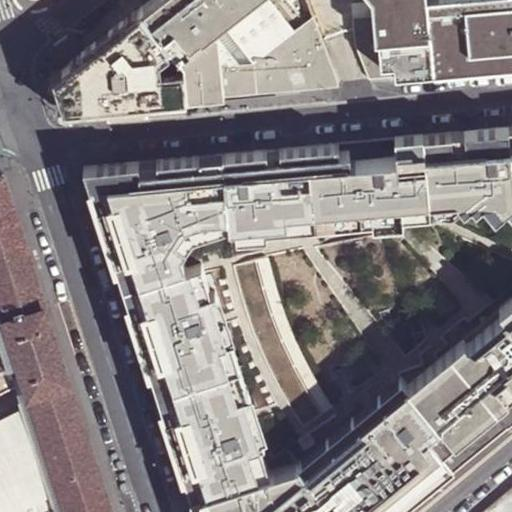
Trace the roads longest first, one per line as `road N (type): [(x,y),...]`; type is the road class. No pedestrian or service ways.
road 1 (residential): [(511,100),(37,140)]
road 2 (residential): [(37,140),(156,511)]
